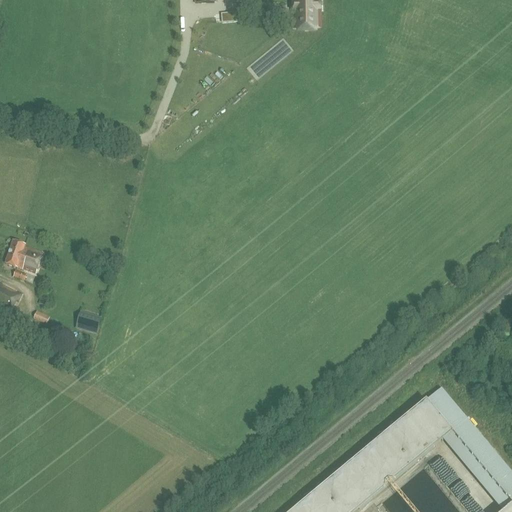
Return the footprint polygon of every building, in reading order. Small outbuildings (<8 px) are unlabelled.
[(320,28),(319,0),(295,0),(296,29),(320,28)] [(222,16),(223,23),(244,21),(244,14),(222,16)] [(234,49),(230,55),(238,61),(242,55),(234,49)] [(204,83),(198,87),(201,92),(207,88),(204,83)] [(36,275),(43,254),(25,248),(25,246),(14,242),(6,265),(18,269),(18,268),(36,275)] [(25,282),(27,275),(16,271),(14,278),(25,282)] [(19,302),(22,296),(0,284),(0,306),(13,313),(16,308),(14,307),(17,301),(19,302)] [(48,308),(53,297),(44,293),(39,304),(48,308)] [(47,325),(51,317),(37,312),(34,320),(47,325)] [(15,316),(10,326),(14,328),(19,318),(15,316)] [(97,334),(100,323),(81,317),(77,329),(97,334)] [(427,402),(294,511),(357,511),(453,433),(427,402)] [(461,462),(465,460),(459,451),(455,454),(461,462)]
